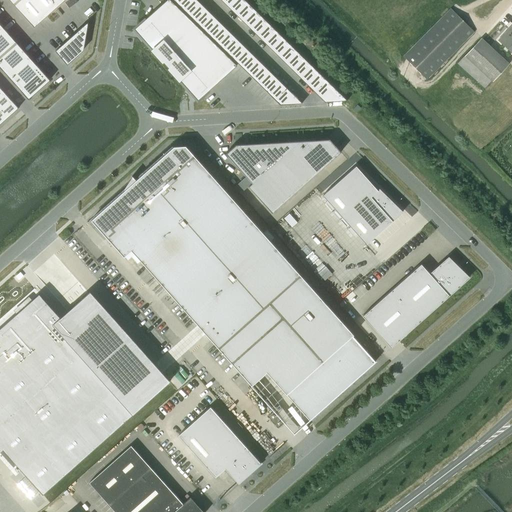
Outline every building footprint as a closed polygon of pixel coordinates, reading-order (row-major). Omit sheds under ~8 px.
[(17,0),(13,4),(34,27),(64,0),(17,0)] [(145,18),(134,29),(134,30),(144,40),(163,62),(164,63),(201,30),(170,0),(166,0),(149,16),(146,18),(145,18)] [(181,0),(178,4),(184,10),(193,0),(181,0)] [(196,0),(193,0),(184,10),(189,15),(201,4),(196,0)] [(244,0),(236,0),(229,7),(236,15),(247,3),(244,0)] [(247,3),(236,15),(243,22),(255,10),(247,3)] [(201,4),(189,15),(195,21),(206,9),(201,4)] [(206,9),(195,21),(201,27),(212,15),(206,9)] [(403,56),(404,58),(426,80),(474,32),(450,9),(403,56)] [(255,10),(243,22),(250,29),(262,17),(255,10)] [(212,15),(201,27),(206,32),(218,21),(212,15)] [(262,17),(250,29),(257,36),(269,24),(262,17)] [(218,21),(206,32),(211,37),(212,38),(224,26),(218,21)] [(77,32),(55,51),(60,57),(61,58),(62,58),(66,63),(67,65),(70,62),(69,62),(83,50),(85,40),(85,39),(87,28),(88,22),(83,26),(76,32),(77,32)] [(0,67),(28,99),(50,80),(43,72),(35,64),(31,58),(30,58),(15,41),(11,36),(10,36),(2,26),(0,23),(0,67)] [(269,24),(257,36),(264,43),(276,31),(269,24)] [(511,24),(498,40),(511,52),(511,24)] [(224,26),(212,38),(218,43),(229,32),(224,26)] [(201,30),(164,63),(168,67),(188,89),(198,100),(202,97),(209,90),(237,65),(201,30)] [(276,31),(264,43),(272,50),(283,38),(276,31)] [(229,32),(218,43),(223,49),(235,37),(229,32)] [(235,37),(223,49),(229,55),(241,43),(235,37)] [(283,38),(272,50),(279,57),(290,45),(283,38)] [(486,89),(509,64),(480,38),(458,63),(486,89)] [(241,43),(229,55),(235,60),(246,49),(241,43)] [(290,45),(279,57),(286,64),(297,52),(290,45)] [(246,49),(235,60),(241,66),(252,54),(246,49)] [(297,52),(286,64),(293,71),(304,59),(297,52)] [(252,54),(241,66),(246,72),(258,60),(252,54)] [(304,59),(293,71),(300,78),(312,66),(304,59)] [(258,60),(246,72),(252,77),(264,65),(258,60)] [(264,65),(252,77),(258,83),(269,71),(264,65)] [(312,66),(300,78),(307,85),(319,73),(312,66)] [(269,71),(258,83),(263,88),(275,77),(269,71)] [(319,73),(307,85),(314,92),(326,80),(319,73)] [(275,77),(263,88),(269,94),(281,82),(275,77)] [(326,80),(314,92),(321,98),(320,98),(321,99),(331,101),(331,102),(337,101),(339,101),(347,100),(326,80)] [(269,94),(275,100),(286,88),(281,82),(269,94)] [(0,87),(0,124),(18,108),(0,87)] [(286,88),(275,100),(286,104),(294,104),(302,103),(298,99),(292,93),(286,88)] [(232,147),(225,153),(252,183),(248,187),(272,213),(341,152),(332,143),(333,142),(330,138),(267,142),(235,143),(231,147),(232,147)] [(131,250),(239,371),(251,385),(266,372),(309,420),(375,361),(352,335),(353,334),(185,146),(173,146),(136,180),(132,176),(133,177),(125,190),(91,220),(124,257),(131,250)] [(356,165),(322,195),(366,245),(403,212),(379,189),(378,190),(356,165)] [(235,185),(240,192),(247,187),(243,180),(235,185)] [(275,233),(252,208),(247,213),(271,238),(275,233)] [(421,263),(362,316),(391,348),(470,277),(448,256),(430,273),(421,263)] [(0,452),(3,450),(43,495),(133,414),(170,381),(90,291),(88,292),(88,293),(69,309),(68,310),(67,311),(62,315),(60,317),(39,293),(32,300),(16,314),(0,328),(0,452)] [(238,483),(248,475),(261,464),(249,451),(210,407),(178,435),(215,477),(225,468),(238,483)] [(89,482),(115,511),(203,511),(190,497),(183,503),(131,445),(89,482)] [(3,451),(0,453),(13,467),(16,465),(3,451)]
